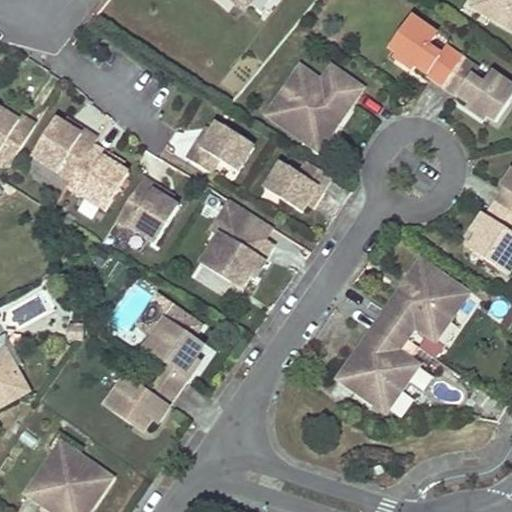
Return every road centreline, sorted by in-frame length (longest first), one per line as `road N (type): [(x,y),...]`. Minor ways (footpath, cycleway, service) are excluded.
road 1 (residential): [(387,199),(217,446)]
road 2 (residential): [(387,199),(374,174),(387,138),(412,128),(443,139),(456,170),(446,196),(426,208),(398,207)]
road 3 (residential): [(401,511),(217,446)]
road 4 (residential): [(200,470),(324,511)]
